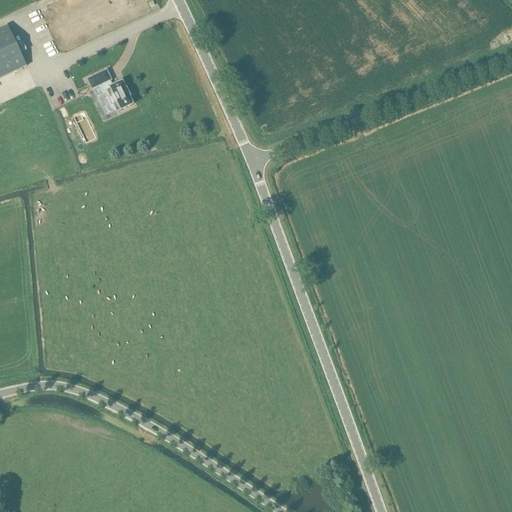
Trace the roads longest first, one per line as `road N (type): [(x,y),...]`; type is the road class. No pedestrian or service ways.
road 1 (unclassified): [(381,511),(251,160)]
road 2 (unclassified): [(0,396),(38,386),(91,396),(280,511)]
road 3 (unclassified): [(251,160),(511,60)]
road 4 (unclassified): [(251,160),(175,0)]
